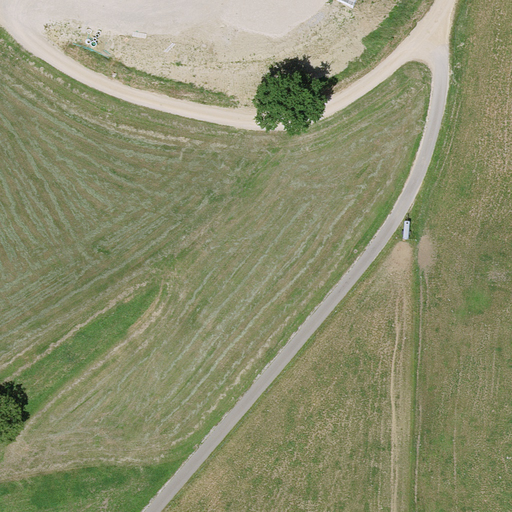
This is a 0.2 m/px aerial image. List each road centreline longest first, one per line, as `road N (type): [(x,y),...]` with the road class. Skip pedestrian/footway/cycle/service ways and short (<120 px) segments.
road 1 (track): [(150,511),(375,248),(407,199),(429,133),(449,0)]
road 2 (track): [(0,17),(117,94),(238,122),(292,122),(350,96),(421,38),(446,0)]
